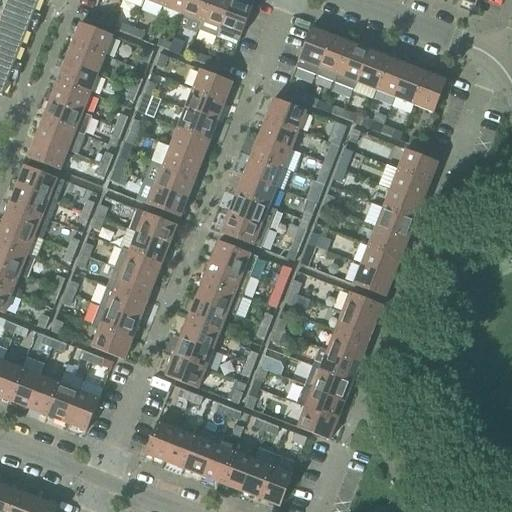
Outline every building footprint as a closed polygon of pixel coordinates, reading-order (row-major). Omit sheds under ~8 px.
[(0,0),(0,94),(3,96),(35,13),(40,0),(0,0)] [(166,0),(164,7),(183,15),(188,0),(166,0)] [(188,0),(183,15),(202,22),(210,0),(188,0)] [(210,0),(202,22),(199,29),(218,37),(221,29),(232,0),(210,0)] [(241,0),(232,0),(221,29),(218,37),(238,45),(254,5),(241,0)] [(95,13),(92,21),(104,26),(107,18),(95,13)] [(81,23),(73,43),(106,56),(114,36),(89,26),(81,23)] [(120,32),(131,36),(134,29),(123,24),(120,32)] [(332,35),(312,27),(296,67),(317,75),(332,35)] [(134,29),(131,36),(143,41),(146,33),(134,29)] [(332,35),(317,75),(336,83),(351,43),(332,35)] [(158,46),(169,51),(172,43),(161,39),(158,46)] [(73,43),(66,62),(98,75),(106,56),(73,43)] [(172,43),(169,51),(181,55),(184,48),(172,43)] [(370,50),(351,43),(336,83),(355,90),(357,83),(370,50)] [(147,49),(142,60),(150,63),(155,52),(147,49)] [(357,83),(376,90),(389,57),(370,50),(357,83)] [(168,57),(160,54),(156,66),(163,69),(168,57)] [(196,61),(207,66),(210,58),(199,54),(196,61)] [(376,90),(395,97),(408,65),(389,57),(376,90)] [(210,58),(207,66),(219,70),(222,63),(210,58)] [(66,62),(58,81),(91,94),(98,75),(66,62)] [(395,97),(414,105),(427,72),(408,65),(395,97)] [(201,70),(193,90),(225,102),(233,82),(201,70)] [(427,72),(414,105),(435,113),(447,80),(427,72)] [(136,77),(132,88),(139,91),(144,79),(136,77)] [(58,81),(51,100),(83,113),(91,94),(58,81)] [(149,81),(145,93),(152,96),(157,84),(149,81)] [(139,91),(132,88),(127,100),(135,102),(139,91)] [(193,90),(186,109),(218,121),(225,102),(193,90)] [(294,99),(305,104),(308,97),(297,92),(294,99)] [(145,93),(137,112),(145,115),(152,96),(145,93)] [(308,97),(305,104),(317,109),(320,101),(308,97)] [(274,98),(267,119),(299,131),(307,111),(274,98)] [(83,113),(51,100),(43,119),(85,135),(93,116),(83,113)] [(332,114),(343,119),(346,111),(335,107),(332,114)] [(186,109),(178,128),(211,140),(218,121),(186,109)] [(346,111),(343,119),(355,123),(358,116),(346,111)] [(122,114),(117,126),(125,129),(129,117),(122,114)] [(43,119),(36,138),(69,151),(78,154),(85,135),(43,119)] [(135,119),(130,131),(138,134),(142,122),(135,119)] [(267,119),(259,137),(292,150),(299,131),(267,119)] [(370,129),(381,134),(384,126),(373,122),(370,129)] [(125,129),(117,126),(113,137),(120,140),(125,129)] [(384,126),(381,134),(393,138),(396,131),(384,126)] [(178,128),(171,147),(203,159),(211,140),(178,128)] [(361,132),(354,129),(349,141),(357,144),(361,132)] [(130,131),(123,150),(130,153),(138,134),(130,131)] [(331,136),(329,143),(332,144),(340,147),(343,141),(331,136)] [(259,137),(252,157),(284,169),(295,173),(302,154),(292,150),(259,137)] [(411,137),(408,144),(421,149),(424,141),(411,137)] [(69,151),(36,138),(28,158),(61,171),(69,151)] [(171,147),(163,166),(196,178),(203,159),(171,147)] [(123,150),(115,169),(123,172),(130,153),(123,150)] [(406,150),(398,170),(431,182),(439,162),(406,150)] [(107,152),(102,164),(110,167),(114,155),(107,152)] [(329,152),(325,163),(333,166),(337,155),(329,152)] [(252,157),(244,175),(277,188),(284,169),(252,157)] [(343,157),(338,168),(346,171),(350,160),(343,157)] [(325,163),(320,175),(328,178),(333,166),(325,163)] [(110,167),(102,164),(98,176),(105,178),(110,167)] [(25,166),(17,186),(57,201),(65,181),(25,166)] [(163,166),(156,185),(188,197),(196,178),(163,166)] [(346,171),(338,168),(334,180),(341,183),(346,171)] [(115,169),(111,181),(125,186),(130,175),(123,172),(115,169)] [(398,170),(391,189),(423,201),(431,182),(398,170)] [(244,175),(237,194),(270,207),(277,188),(244,175)] [(188,197),(156,185),(148,205),(181,218),(188,197)] [(57,201),(17,186),(10,205),(50,220),(57,201)] [(311,189),(307,200),(311,201),(318,204),(322,194),(311,189)] [(391,189),(384,208),(416,220),(423,201),(391,189)] [(270,207),(237,194),(230,213),(270,229),(277,210),(270,207)] [(328,195),(324,206),(331,209),(335,198),(328,195)] [(88,200),(84,212),(91,214),(96,203),(88,200)] [(318,204),(311,201),(306,213),(313,216),(318,204)] [(372,203),(365,222),(376,227),(409,239),(416,220),(384,208),(372,203)] [(10,205),(3,224),(35,236),(42,239),(50,220),(10,205)] [(101,205),(97,217),(104,220),(109,208),(101,205)] [(331,209),(324,206),(319,218),(326,221),(331,209)] [(130,230),(137,233),(170,245),(178,225),(138,210),(130,230)] [(91,214),(84,212),(79,223),(87,226),(91,214)] [(270,229),(230,213),(222,234),(262,249),(270,229)] [(104,220),(97,217),(92,228),(100,231),(104,220)] [(3,224),(0,230),(0,244),(28,255),(35,236),(3,224)] [(376,227),(369,246),(401,258),(409,239),(376,227)] [(300,228),(296,239),(303,242),(308,231),(300,228)] [(137,233),(130,252),(162,264),(170,245),(137,233)] [(313,233),(309,244),(316,247),(321,236),(313,233)] [(73,238),(69,250),(76,253),(81,241),(73,238)] [(303,242),(296,239),(291,251),(299,254),(303,242)] [(219,241),(211,261),(251,277),(259,257),(219,241)] [(86,243),(82,255),(89,258),(94,246),(86,243)] [(0,244),(0,266),(20,275),(28,277),(35,258),(28,255),(0,244)] [(316,247),(309,244),(304,256),(312,259),(316,247)] [(369,246),(361,265),(394,277),(401,258),(369,246)] [(122,249),(115,268),(155,283),(162,264),(130,252),(122,249)] [(76,253),(69,250),(64,261),(72,264),(76,253)] [(89,258),(82,255),(77,266),(85,269),(89,258)] [(211,261),(204,280),(244,296),(251,277),(211,261)] [(394,277),(361,265),(354,285),(386,298),(394,277)] [(0,266),(0,288),(13,293),(20,275),(0,266)] [(115,268),(108,287),(148,302),(155,283),(115,268)] [(58,276),(54,288),(61,291),(66,279),(58,276)] [(281,276),(277,287),(285,290),(289,279),(281,276)] [(204,280),(196,299),(229,312),(236,315),(244,296),(204,280)] [(295,280),(290,292),(298,295),(302,283),(295,280)] [(71,281),(67,293),(74,296),(79,284),(71,281)] [(108,287),(100,306),(140,321),(148,302),(108,287)] [(285,290),(277,287),(273,298),(280,301),(285,290)] [(13,293),(0,288),(0,311),(5,314),(13,293)] [(61,291),(54,288),(49,299),(57,302),(61,291)] [(298,295),(290,292),(286,303),(293,306),(298,295)] [(351,292),(343,312),(375,325),(383,305),(351,292)] [(74,296),(67,293),(62,304),(70,307),(74,296)] [(196,299),(189,318),(221,331),(229,312),(196,299)] [(93,325),(100,327),(133,340),(140,321),(100,306),(93,325)] [(343,312),(335,331),(368,344),(375,325),(343,312)] [(267,313),(262,325),(270,328),(274,316),(267,313)] [(39,327),(46,330),(51,318),(43,315),(39,327)] [(189,318),(181,337),(214,350),(221,331),(189,318)] [(280,319),(275,330),(283,333),(287,321),(280,319)] [(52,332),(59,335),(64,323),(56,320),(52,332)] [(18,325),(15,333),(27,337),(30,330),(18,325)] [(270,328),(262,325),(258,337),(265,339),(270,328)] [(133,340),(100,327),(92,348),(125,360),(133,340)] [(278,344),(283,333),(275,330),(271,341),(278,344)] [(335,331),(328,350),(360,363),(368,344),(335,331)] [(283,333),(278,344),(286,347),(291,344),(294,337),(283,333)] [(42,343),(53,347),(56,340),(45,335),(42,343)] [(181,337),(174,356),(206,369),(214,350),(181,337)] [(56,340),(53,347),(65,352),(68,345),(56,340)] [(313,367),(321,370),(353,382),(360,363),(328,350),(321,348),(313,367)] [(80,358),(91,362),(94,355),(83,350),(80,358)] [(252,352),(247,363),(255,366),(259,355),(252,352)] [(94,355),(91,362),(103,367),(106,359),(94,355)] [(206,369),(174,356),(166,376),(199,389),(206,369)] [(265,357),(260,368),(268,371),(276,374),(281,363),(265,357)] [(0,371),(0,397),(10,401),(23,369),(4,361),(0,371)] [(255,366),(247,363),(243,374),(250,377),(255,366)] [(321,370),(313,367),(306,386),(346,401),(353,382),(321,370)] [(268,371),(260,368),(256,379),(263,382),(268,371)] [(10,401),(29,409),(42,376),(23,369),(10,401)] [(64,375),(61,383),(48,416),(67,423),(80,391),(83,382),(64,375)] [(29,409),(48,416),(61,383),(42,376),(29,409)] [(237,381),(229,401),(232,402),(240,405),(244,393),(248,385),(237,381)] [(298,405),(306,407),(338,420),(346,401),(306,386),(298,405)] [(178,396),(190,401),(193,393),(181,389),(178,396)] [(80,391),(67,423),(87,431),(100,399),(80,391)] [(193,393),(190,401),(201,405),(204,398),(193,393)] [(245,407),(253,410),(257,398),(250,395),(245,407)] [(216,411),(228,415),(231,408),(219,403),(216,411)] [(338,420),(306,407),(298,428),(330,440),(338,420)] [(231,408),(228,415),(239,420),(242,412),(231,408)] [(254,426),(266,430),(269,423),(257,418),(254,426)] [(146,454),(166,462),(178,429),(158,421),(146,454)] [(269,423),(266,430),(277,435),(280,427),(269,423)] [(236,426),(233,436),(240,439),(244,429),(236,426)] [(166,462),(185,469),(197,437),(178,429),(166,462)] [(293,441),(305,445),(308,438),(296,433),(293,441)] [(185,469),(204,477),(216,444),(197,437),(185,469)] [(204,477),(223,484),(236,452),(216,444),(204,477)] [(255,459),(242,491),(261,499),(278,455),(260,448),(256,459),(255,459)] [(223,484),(242,491),(255,459),(236,452),(223,484)] [(278,455),(261,499),(281,507),(294,474),(292,474),(297,463),(278,455)] [(0,483),(0,511),(10,511),(19,490),(0,483)] [(10,511),(32,511),(38,498),(19,490),(10,511)] [(38,498),(32,511),(55,511),(58,506),(38,498)]
